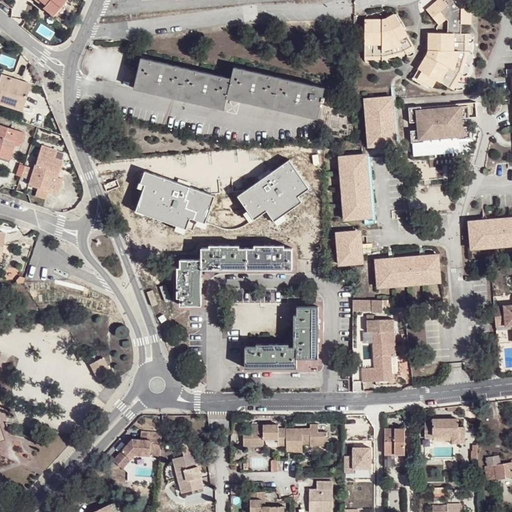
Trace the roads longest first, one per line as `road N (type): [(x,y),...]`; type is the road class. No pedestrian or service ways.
road 1 (residential): [(216,399),(380,398),(511,383)]
road 2 (unknown): [(411,0),(424,25),(408,86),(472,103),(489,99)]
road 3 (residential): [(139,384),(23,511)]
road 4 (residential): [(40,511),(150,400)]
road 5 (residential): [(165,370),(113,230)]
road 6 (residential): [(83,246),(141,337),(142,375)]
road 7 (residential): [(69,71),(74,132),(95,188)]
